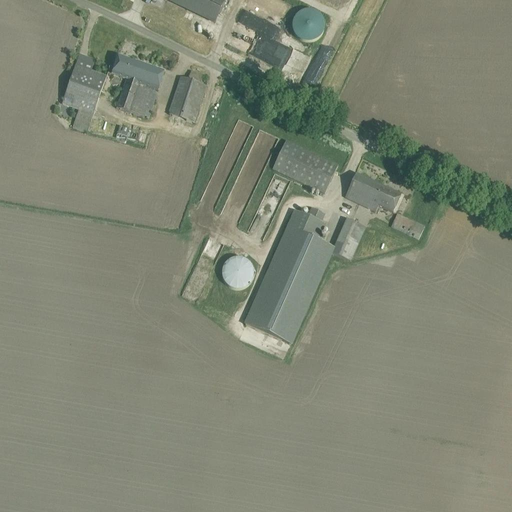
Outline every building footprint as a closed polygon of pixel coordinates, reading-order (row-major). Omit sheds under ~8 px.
[(167,0),(214,22),(224,0),(167,0)] [(283,16),(290,10),(282,1),(275,8),(283,16)] [(293,26),(293,28),(293,30),(293,31),(293,33),(294,34),(295,36),(296,37),(297,38),(297,39),(298,40),(300,41),(301,42),(303,42),(304,43),(305,43),(307,43),(308,43),(310,43),(312,43),(313,43),(314,42),(316,42),(317,41),(318,40),(320,39),(321,38),(322,36),(323,35),(323,34),(324,32),(324,31),(324,29),(324,28),(324,26),(324,24),(324,23),(323,22),(322,20),(322,19),(321,17),(319,16),(318,15),(317,14),(316,13),(314,13),(313,12),(312,12),(310,12),(308,12),(307,12),(306,12),(304,12),(302,13),(301,14),(300,14),(298,15),(297,17),(296,17),(295,19),(294,20),(294,22),(293,23),(293,24),(293,26)] [(236,22),(226,44),(234,48),(235,48),(252,56),(270,58),(271,49),(276,50),(275,54),(281,54),(282,45),(277,44),(263,37),(269,38),(241,25),(244,25),(236,22)] [(113,75),(126,79),(116,109),(143,118),(153,90),(158,91),(165,73),(119,57),(113,75)] [(71,129),(86,133),(106,76),(75,66),(61,105),(78,111),(71,129)] [(170,113),(170,116),(194,124),(206,87),(200,85),(202,76),(191,73),(188,81),(181,79),(169,113),(170,113)] [(118,139),(126,142),(130,131),(121,129),(118,139)] [(273,171),(325,195),(338,167),(286,143),(273,171)] [(379,208),(393,215),(401,197),(356,176),(345,200),(376,214),(379,208)] [(244,325),(292,347),(333,255),(331,255),(334,249),(316,242),(324,225),(321,224),(325,216),(312,210),(308,218),(294,212),(244,325)] [(391,228),(419,241),(425,228),(397,215),(391,228)] [(335,256),(353,264),(367,230),(349,222),(335,256)] [(224,283),(227,287),(230,289),(232,290),(236,291),(241,291),(244,290),(247,288),(250,285),(252,283),(253,279),(254,275),(253,270),(252,267),(249,264),(246,261),(243,260),(239,259),(235,259),(232,260),(228,262),(225,265),(224,268),(222,272),(222,276),(223,279),(224,283)]
